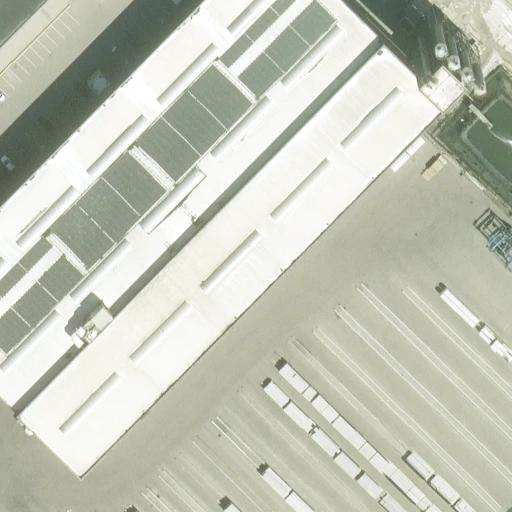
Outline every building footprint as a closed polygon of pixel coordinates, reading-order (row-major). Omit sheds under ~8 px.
[(447,92),(428,74),(432,70),(434,72),(459,47),(434,22),(409,48),(415,53),(411,57),(352,0),(185,0),(0,187),(0,395),(75,469),(447,92)] [(0,0),(0,27),(26,0),(0,0)] [(394,0),(414,21),(435,0),(394,0)] [(405,165),(429,139),(418,129),(394,154),(405,165)] [(321,249),(342,227),(331,217),(310,238),(321,249)]
